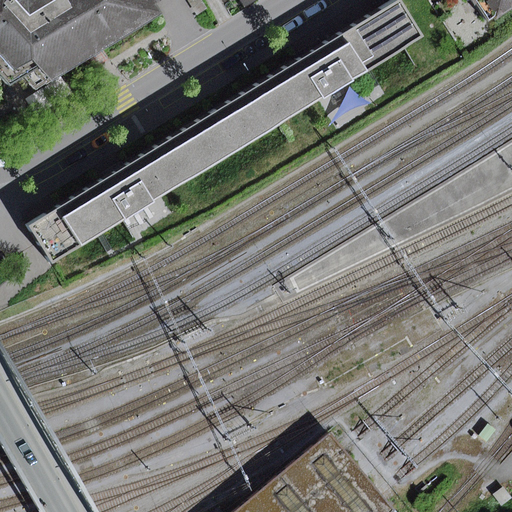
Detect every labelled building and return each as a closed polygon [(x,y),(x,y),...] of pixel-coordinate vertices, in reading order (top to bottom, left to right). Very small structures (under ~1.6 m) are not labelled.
[(0,0),(0,77),(5,83),(33,67),(47,82),(157,15),(151,4),(156,0),(0,0)] [(200,0),(187,0),(194,11),(204,5),(200,0)] [(211,111),(234,148),(419,35),(397,0),(393,0),(310,51),(211,111)] [(511,0),(469,0),(485,23),(511,4),(511,0)] [(234,148),(211,111),(111,172),(25,225),(47,262),(234,148)] [(392,511),(326,432),(229,511),(392,511)] [(511,497),(504,487),(494,495),(502,506),(511,498),(511,497)]
